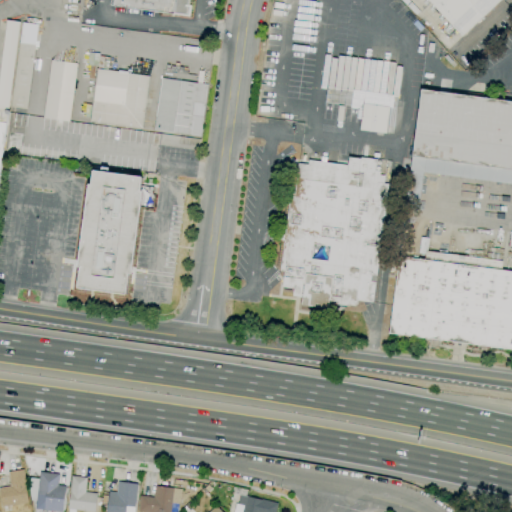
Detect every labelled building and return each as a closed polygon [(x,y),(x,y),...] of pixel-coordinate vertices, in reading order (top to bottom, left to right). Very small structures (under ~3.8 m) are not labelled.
[(189,16),(113,6),(113,0),(188,0),(188,6),(190,6),(189,16)] [(499,0),(462,36),(427,0),(499,0)] [(0,70),(7,20),(20,22),(6,123),(0,169),(0,70)] [(22,147),(6,145),(19,42),(20,42),(22,23),(38,25),(22,147)] [(69,122),(43,118),(51,60),(77,64),(69,122)] [(142,129),(90,122),(95,86),(93,86),(95,69),(97,69),(149,76),(142,129)] [(201,137),(191,135),(191,134),(173,132),(154,129),(162,78),(197,83),(198,70),(209,71),(207,84),(208,84),(201,137)] [(364,91),(326,85),(323,104),(361,110),(364,91)] [(414,222),(403,221),(421,90),(511,101),(511,184),(424,172),(419,210),(414,222)] [(386,133),(360,130),(363,104),(389,107),(386,133)] [(328,309),(301,305),(302,297),(292,296),(293,288),(282,287),(283,276),(284,276),(285,272),(280,271),(284,241),(281,240),(282,234),(285,234),(290,194),(294,195),(298,164),(308,165),(309,161),(348,166),(349,157),(360,159),(361,157),(376,159),(375,171),(380,171),(379,175),(384,176),(383,183),(388,184),(376,276),(372,303),(358,301),(357,304),(356,304),(356,306),(348,305),(348,306),(337,305),(337,304),(329,303),(328,309)] [(126,295),(77,288),(80,267),(77,267),(88,184),(91,184),(93,171),(142,177),(140,191),(143,192),(132,274),(129,274),(126,295)] [(511,349),(389,333),(399,257),(424,260),(425,254),(419,253),(421,238),(429,239),(427,251),(502,261),(501,270),(511,271),(511,349)] [(2,511),(2,507),(1,507),(0,497),(0,487),(10,486),(8,472),(24,469),(26,487),(28,503),(14,505),(15,511),(2,511)] [(62,511),(55,511),(35,509),(40,472),(59,474),(58,485),(66,486),(62,511)] [(83,511),(84,511),(75,510),(75,511),(68,511),(69,509),(68,509),(70,492),(69,492),(71,476),(87,478),(85,492),(97,493),(95,511),(83,511)] [(105,511),(109,491),(116,492),(118,481),(138,484),(135,507),(134,511),(105,511)] [(170,511),(138,511),(140,496),(153,497),(155,486),(182,489),(180,504),(172,503),(170,511)] [(233,511),(236,503),(238,504),(240,495),(246,497),(246,496),(261,500),(261,499),(278,503),(275,511),(233,511)]
